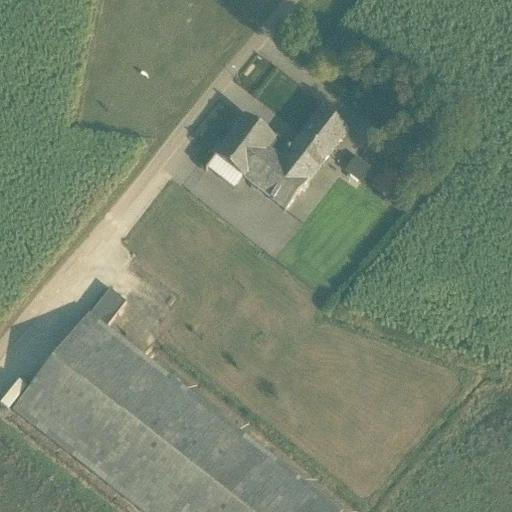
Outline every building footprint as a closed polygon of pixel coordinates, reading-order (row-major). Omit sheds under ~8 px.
[(320,113),(291,150),(291,151),(318,172),(348,134),(320,113)] [(291,151),(291,150),(276,138),(273,143),(244,121),(214,160),(285,214),(318,172),(291,151)] [(357,157),(345,170),(359,183),(372,170),(357,157)] [(384,167),(370,185),(393,203),(407,185),(384,167)] [(13,414),(137,511),(336,511),(106,330),(126,305),(109,292),(13,414)]
